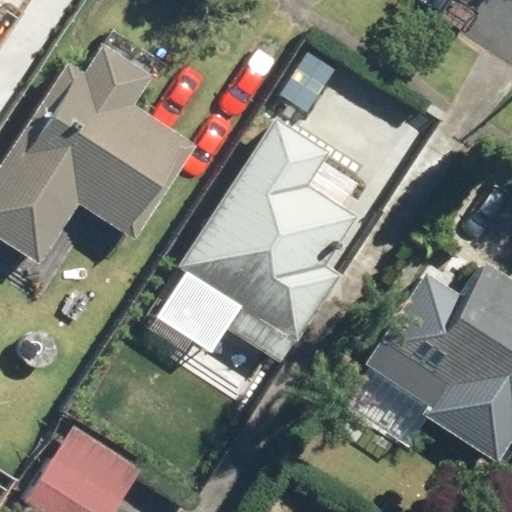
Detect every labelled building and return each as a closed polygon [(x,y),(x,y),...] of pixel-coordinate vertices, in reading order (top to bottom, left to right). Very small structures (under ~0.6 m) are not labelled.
[(122,237),(184,141),(121,100),(139,72),(89,40),(69,70),(54,60),(0,143),(0,244),(28,263),(67,201),(122,237)] [(235,307),(221,329),(270,359),(326,270),(313,262),(344,213),(294,182),(316,147),(262,113),(167,265),(235,307)] [(511,284),(477,261),(407,367),(511,435),(511,284)] [(158,384),(180,352),(129,318),(108,350),(158,384)] [(38,329),(29,327),(19,330),(13,338),(11,347),(14,357),(21,363),(31,365),(40,362),(47,355),(49,345),(46,336),(38,329)] [(105,432),(141,379),(105,355),(70,409),(105,432)] [(15,499),(36,511),(100,511),(131,463),(63,421),(15,499)]
